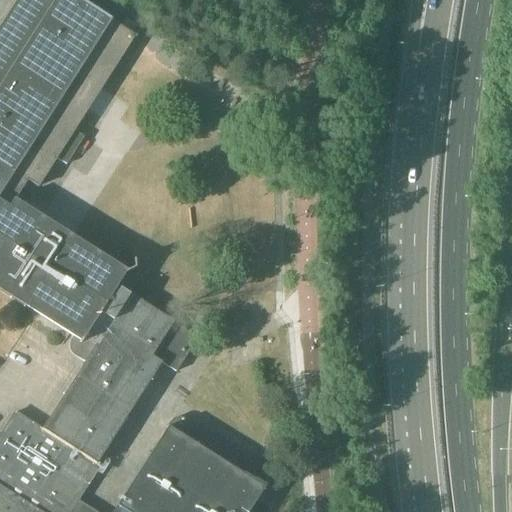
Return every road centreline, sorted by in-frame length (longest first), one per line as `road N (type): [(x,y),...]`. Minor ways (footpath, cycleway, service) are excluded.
road 1 (primary): [(469,511),(453,299),(481,0)]
road 2 (primary): [(430,57),(413,293),(428,511)]
road 3 (residential): [(314,0),(305,85),(307,311)]
road 4 (primary): [(503,511),(502,356),(511,268)]
